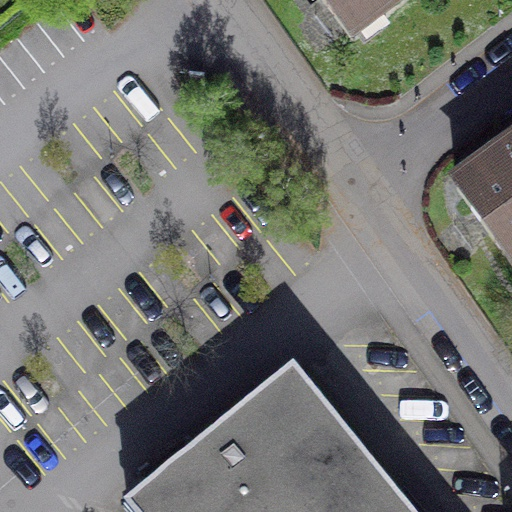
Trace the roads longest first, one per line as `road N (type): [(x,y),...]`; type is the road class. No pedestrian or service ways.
road 1 (residential): [(352,189),(511,421)]
road 2 (residential): [(224,0),(352,189)]
road 3 (residential): [(352,189),(511,73)]
